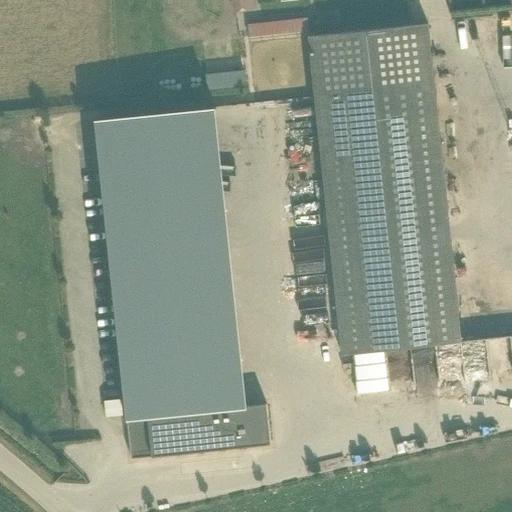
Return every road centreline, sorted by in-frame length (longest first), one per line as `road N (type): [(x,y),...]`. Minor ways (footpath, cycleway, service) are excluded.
road 1 (unknown): [(256,126),(322,455)]
road 2 (unknown): [(78,511),(322,455)]
road 3 (unknown): [(426,0),(430,47),(442,62),(478,70),(491,82),(511,170)]
road 4 (unknown): [(322,455),(511,417)]
